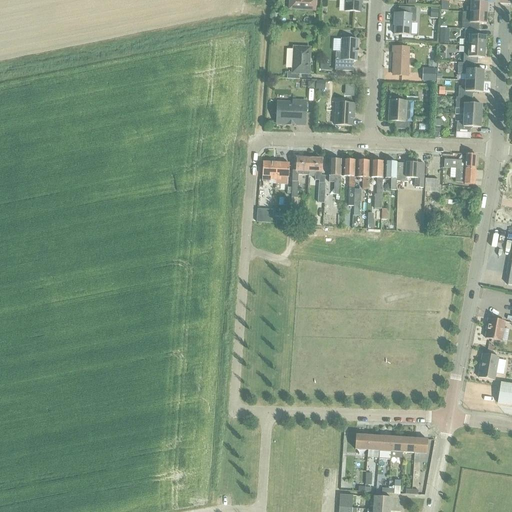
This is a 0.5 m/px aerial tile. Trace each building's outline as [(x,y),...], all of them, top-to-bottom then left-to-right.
[(289,0),(289,10),(315,11),(315,0),(289,0)] [(345,0),(345,12),(360,12),(360,0),(345,0)] [(466,0),(466,2),(471,2),(470,13),(487,14),(487,3),(480,2),(480,0),(466,0)] [(399,7),(398,13),(394,13),(394,21),(395,21),(394,35),(411,36),(411,22),(416,23),(416,8),(399,7)] [(431,9),(430,19),(438,19),(439,9),(431,9)] [(463,12),(462,29),(465,29),(479,30),(479,24),(486,24),(487,14),(470,13),(463,12)] [(464,41),(464,46),(469,47),(485,48),(486,37),(479,36),(479,30),(465,29),(464,41)] [(358,40),(341,39),(341,53),(336,52),(335,71),(353,72),(354,61),(357,61),(358,40)] [(464,46),(463,63),(474,64),(477,64),(478,58),(484,58),(485,48),(469,47),(464,46)] [(287,79),(299,80),(300,74),(309,74),(310,48),(294,47),(292,73),(287,73),(287,79)] [(394,47),(393,69),(394,70),(394,76),(408,76),(409,48),(394,47)] [(458,63),(457,74),(466,75),(466,81),(483,82),(484,71),(474,70),(474,64),(463,63),(463,64),(458,63)] [(435,82),(436,69),(423,69),(422,82),(435,82)] [(330,81),(318,82),(319,90),(330,89),(330,81)] [(459,87),(458,98),(472,99),(473,93),(483,93),(483,82),(466,81),(465,87),(459,87)] [(355,96),(358,84),(349,82),(346,94),(355,96)] [(456,98),(456,109),(464,109),(464,115),(481,116),(482,105),(472,105),(472,99),(458,98),(456,98)] [(414,102),(407,101),(390,100),(389,114),(388,122),(396,122),(396,129),(410,130),(410,123),(405,122),(406,110),(413,110),(414,102)] [(295,124),(306,125),(307,103),(292,102),(292,104),(277,103),(276,123),(287,124),(287,123),(295,123),(295,124)] [(335,126),(352,127),(353,114),(355,114),(355,104),(336,103),(335,126)] [(457,122),(456,133),(470,134),(471,128),(481,128),(481,116),(464,115),(463,122),(457,122)] [(450,169),(463,169),(476,170),(476,155),(466,155),(465,161),(444,160),(444,168),(450,169)] [(293,171),(292,198),(298,198),(298,175),(308,175),(309,172),(309,171),(309,159),(297,158),(296,171),(293,171)] [(309,171),(309,172),(315,173),(315,181),(319,181),(318,203),(325,203),(325,184),(325,176),(321,176),(322,173),(321,173),(322,160),(309,159),(309,171)] [(330,160),(329,184),(333,184),(335,184),(334,207),(340,207),(341,160),(330,160)] [(344,160),(344,177),(350,177),(348,210),(354,211),(354,190),(354,184),(355,161),(344,160)] [(368,193),(368,189),(369,161),(357,161),(357,178),(363,178),(363,193),(368,193)] [(382,195),(382,184),(383,162),(371,162),(371,178),(377,178),(377,195),(375,195),(375,197),(374,209),(382,209),(382,195)] [(271,180),(276,180),(277,164),(263,163),(262,182),(270,182),(271,180)] [(397,182),(397,164),(397,163),(386,163),(385,179),(391,179),(391,190),(396,190),(397,182)] [(407,164),(397,164),(397,182),(407,182),(407,179),(416,179),(415,188),(423,189),(423,175),(424,164),(407,163),(407,164)] [(277,164),(276,180),(281,180),(281,177),(289,178),(290,164),(277,164)] [(463,169),(450,169),(450,178),(456,179),(455,183),(464,183),(464,184),(475,185),(476,170),(463,169)] [(425,198),(438,199),(439,180),(425,179),(425,198)] [(407,204),(399,204),(399,221),(406,221),(407,204)] [(259,207),(259,221),(274,220),(274,207),(259,207)] [(486,339),(501,341),(505,322),(489,319),(486,339)] [(483,354),(478,378),(494,381),(498,357),(483,354)] [(511,385),(501,383),(497,403),(511,405),(511,385)] [(493,418),(505,421),(506,415),(494,413),(493,418)] [(356,435),(355,450),(367,450),(368,436),(356,435)] [(368,436),(367,450),(378,451),(379,451),(380,437),(379,437),(368,436)] [(379,451),(378,459),(390,460),(390,458),(391,452),(392,438),(380,437),(379,451)] [(391,452),(390,458),(402,459),(402,453),(403,438),(392,438),(391,452)] [(403,438),(402,453),(414,453),(415,439),(403,438)] [(415,439),(414,453),(415,453),(427,454),(427,440),(416,439),(415,439)] [(394,490),(389,489),(389,494),(395,494),(400,495),(401,486),(395,486),(395,483),(390,483),(390,488),(394,489),(394,490)] [(353,484),(352,491),(359,492),(364,492),(364,487),(360,487),(360,484),(353,484)] [(374,497),(373,510),(391,511),(391,498),(374,497)]
